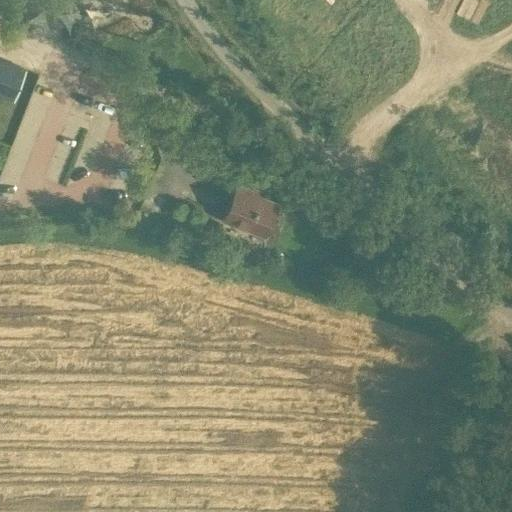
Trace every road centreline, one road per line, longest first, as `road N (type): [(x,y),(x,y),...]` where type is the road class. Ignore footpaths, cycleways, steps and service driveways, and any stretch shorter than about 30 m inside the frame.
road 1 (unclassified): [(511,308),(479,289),(327,154),(184,0)]
road 2 (unknown): [(327,154),(0,18)]
